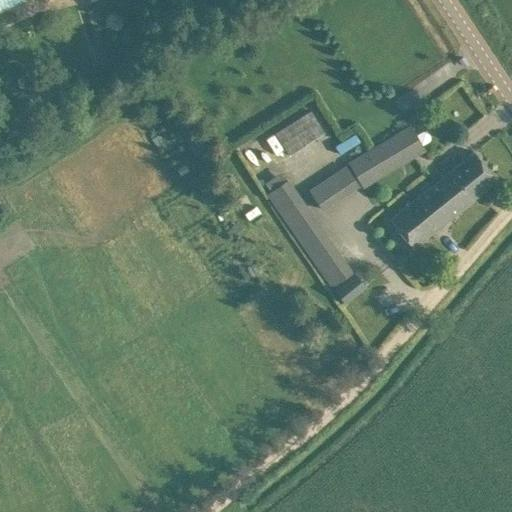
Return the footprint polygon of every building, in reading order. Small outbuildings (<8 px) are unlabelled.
[(326,128),(312,107),(274,133),(289,153),(326,128)] [(410,127),(349,163),(363,186),(424,149),(410,127)] [(496,179),(474,151),(390,219),(412,247),(496,179)] [(358,183),(344,162),(306,187),(321,208),(358,183)] [(288,178),(266,193),(330,287),(352,271),(288,178)] [(365,285),(355,273),(335,290),(344,302),(365,285)]
